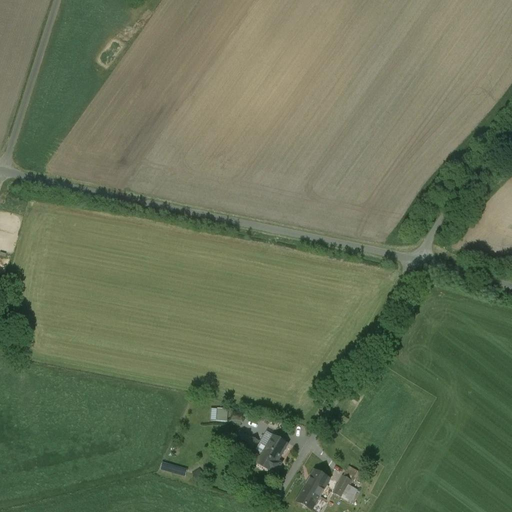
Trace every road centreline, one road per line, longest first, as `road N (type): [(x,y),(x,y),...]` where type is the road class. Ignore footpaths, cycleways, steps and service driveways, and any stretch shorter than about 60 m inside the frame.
road 1 (unclassified): [(3,173),(415,260)]
road 2 (unclassified): [(269,511),(415,260)]
road 3 (unclassified): [(3,173),(57,0)]
road 4 (unclassified): [(415,260),(511,137)]
